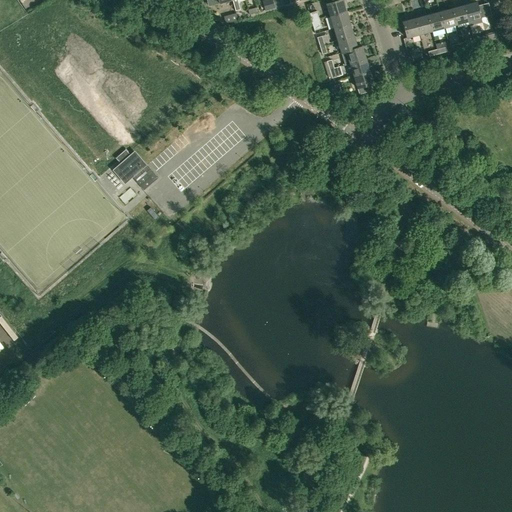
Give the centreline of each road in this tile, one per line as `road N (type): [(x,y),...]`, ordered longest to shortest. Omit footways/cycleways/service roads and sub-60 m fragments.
road 1 (tertiary): [(363,142),(250,61),(134,0)]
road 2 (tertiary): [(511,259),(363,142)]
